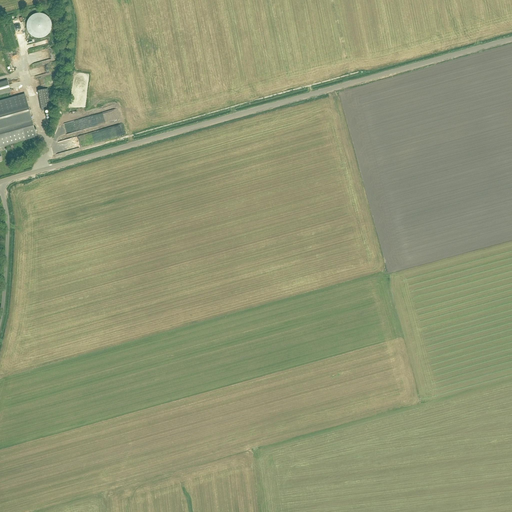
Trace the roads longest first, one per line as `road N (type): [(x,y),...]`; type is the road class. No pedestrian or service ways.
road 1 (unclassified): [(0,180),(511,37)]
road 2 (unclassified): [(0,326),(9,235),(0,180)]
